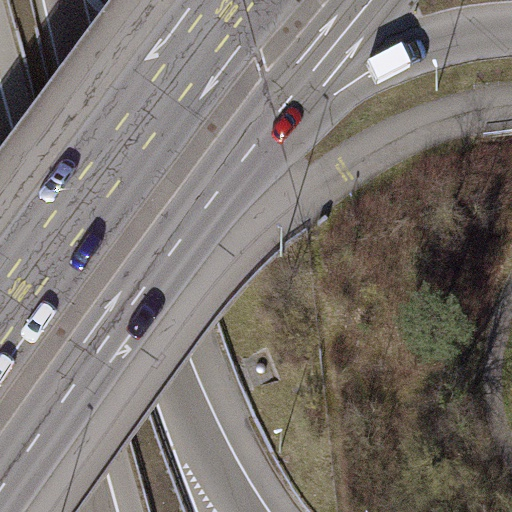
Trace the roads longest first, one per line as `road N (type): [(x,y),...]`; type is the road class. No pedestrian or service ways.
road 1 (primary): [(0,497),(303,89)]
road 2 (motorway): [(212,465),(147,288),(70,0)]
road 3 (primary): [(236,0),(0,339)]
road 4 (motorway): [(84,511),(0,207)]
road 5 (motorway): [(303,89),(414,48),(511,31)]
